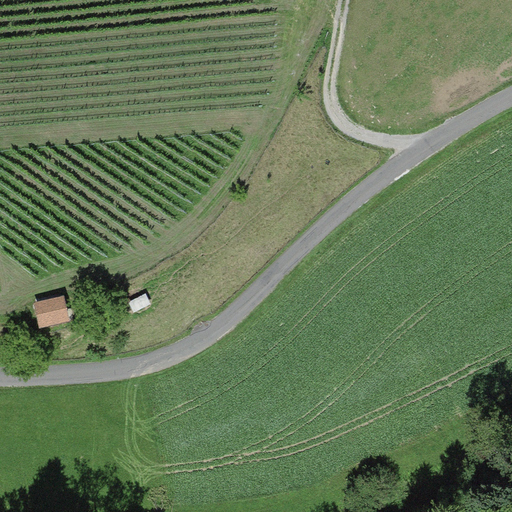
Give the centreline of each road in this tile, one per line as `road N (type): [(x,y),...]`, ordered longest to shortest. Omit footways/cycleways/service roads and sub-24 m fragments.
road 1 (unclassified): [(511,100),(429,146),(179,356),(82,374),(0,378)]
road 2 (track): [(429,146),(347,128),(331,109),(341,0)]
